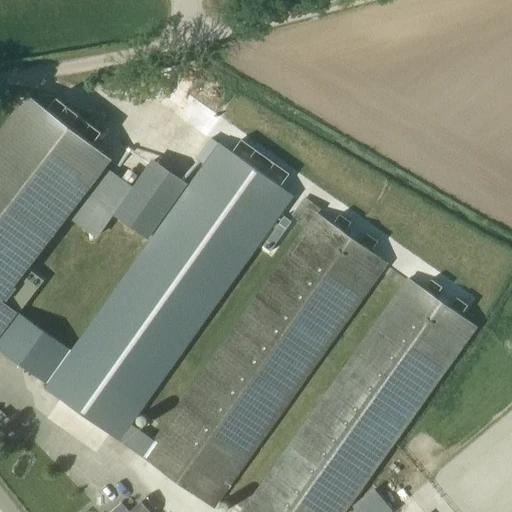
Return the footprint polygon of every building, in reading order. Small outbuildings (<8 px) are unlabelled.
[(0,334),(17,312),(1,299),(110,157),(93,144),(102,132),(56,97),(47,109),(29,95),(0,133),(0,334)] [(216,141),(159,101),(110,171),(107,168),(71,219),(97,238),(114,215),(147,238),(216,141)] [(0,334),(0,350),(47,384),(45,387),(116,438),(144,458),(156,440),(128,421),(289,193),(274,182),(235,155),(218,142),(70,351),(17,312),(0,334)] [(306,228),(156,440),(144,458),(213,506),(385,262),(318,214),(321,210),(305,199),(292,218),(306,228)] [(284,216),(263,246),(269,251),(291,221),(284,216)] [(44,280),(29,269),(6,299),(21,311),(44,280)] [(343,511),(477,325),(409,278),(242,511),(343,511)] [(148,434),(157,424),(142,412),(134,421),(148,434)] [(392,511),(394,511),(376,489),(357,504),(363,511),(392,511)] [(149,511),(141,502),(130,511),(122,503),(110,511),(149,511)]
